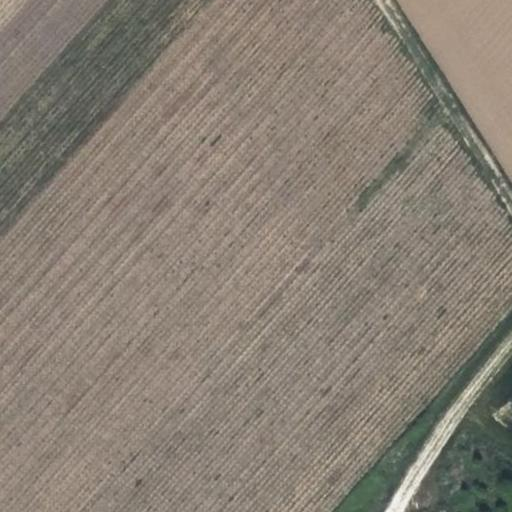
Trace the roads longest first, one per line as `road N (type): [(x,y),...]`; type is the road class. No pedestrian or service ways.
road 1 (track): [(383,0),(511,201)]
road 2 (track): [(395,511),(457,410),(511,344)]
